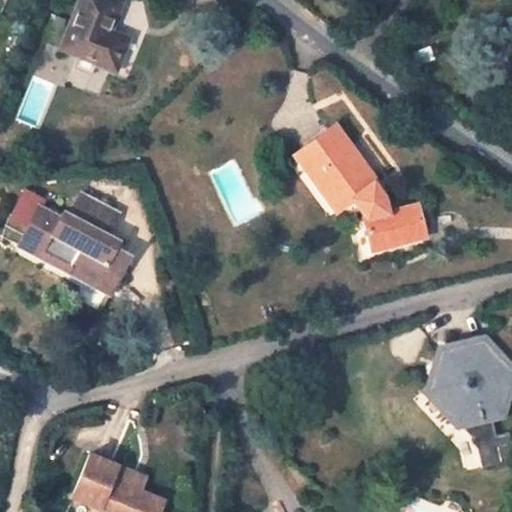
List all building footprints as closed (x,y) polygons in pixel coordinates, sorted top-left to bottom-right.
[(79,0),(60,45),(113,67),(125,38),(107,29),(119,1),(116,0),(79,0)] [(373,182),(332,126),(294,154),(311,176),(318,171),(344,206),(352,199),(366,217),(363,218),(370,249),(423,236),(416,205),(385,212),(382,198),(371,183),(373,182)] [(311,176),(308,179),(334,214),(344,206),(318,171),(311,176)] [(37,207),(18,245),(67,271),(73,262),(113,282),(127,254),(113,246),(115,241),(105,234),(115,215),(80,195),(69,215),(62,212),(59,218),(37,207)] [(425,247),(423,236),(370,249),(363,218),(349,223),(359,262),(425,247)] [(108,292),(113,282),(73,262),(67,271),(108,292)] [(491,413),(499,411),(510,375),(511,373),(511,337),(503,326),(483,344),(442,352),(430,391),(458,421),(470,418),(481,466),(502,461),(498,445),(511,442),(509,430),(495,434),(491,413)] [(156,511),(162,501),(139,490),(129,486),(134,474),(89,453),(71,494),(97,505),(94,511),(156,511)] [(129,486),(139,490),(144,478),(134,474),(129,486)]
